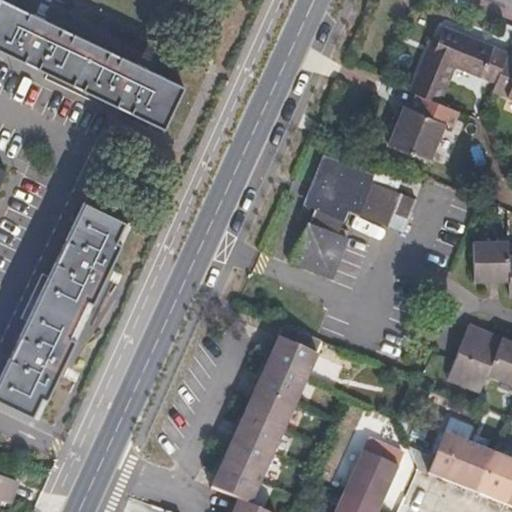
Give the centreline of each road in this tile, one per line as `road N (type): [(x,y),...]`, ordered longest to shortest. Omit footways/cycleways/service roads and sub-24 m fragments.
road 1 (secondary): [(313,0),(98,464)]
road 2 (residential): [(184,489),(235,354)]
